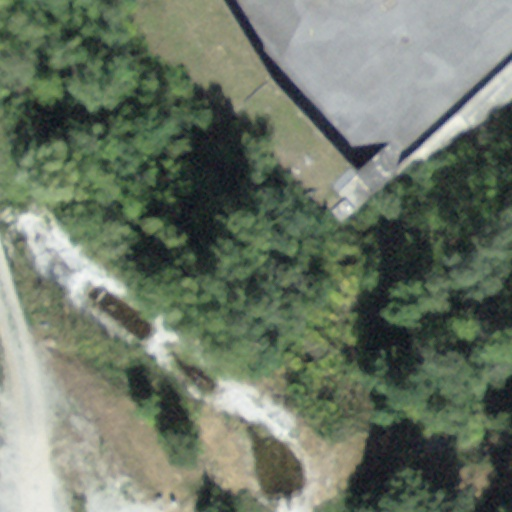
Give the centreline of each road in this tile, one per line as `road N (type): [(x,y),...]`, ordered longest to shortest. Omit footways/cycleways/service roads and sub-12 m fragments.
road 1 (track): [(241,0),(247,13),(310,50),(383,56),(449,0)]
road 2 (track): [(0,285),(38,511)]
